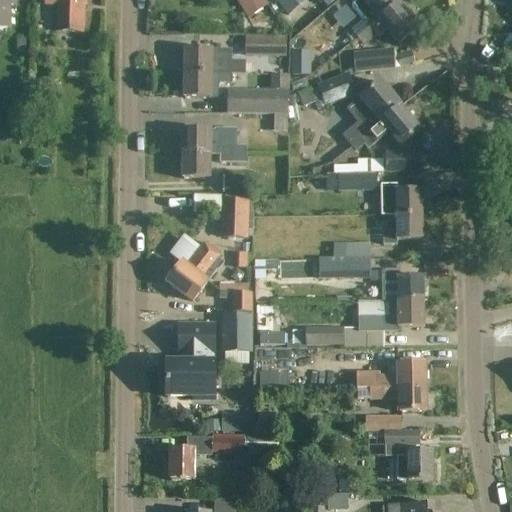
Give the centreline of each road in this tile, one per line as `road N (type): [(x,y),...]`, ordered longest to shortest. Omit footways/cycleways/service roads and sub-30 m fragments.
road 1 (residential): [(490,511),(473,407),(468,40),(476,0)]
road 2 (unclassified): [(122,511),(129,0)]
